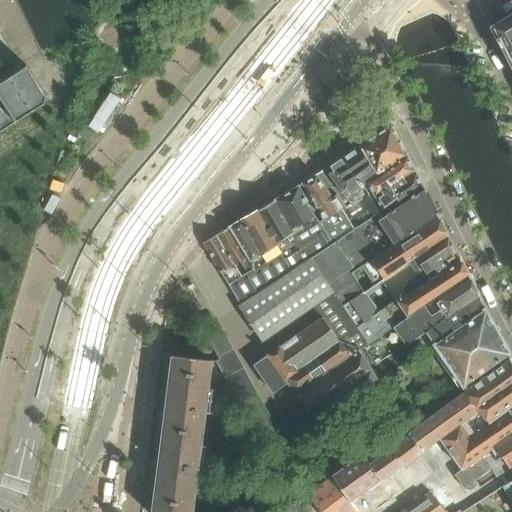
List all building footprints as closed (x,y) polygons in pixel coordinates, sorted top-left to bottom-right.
[(113,8),(93,37),(118,54),(138,25),(134,22),(113,8)] [(497,32),(496,32),(504,49),(511,43),(511,17),(498,27),(498,28),(497,32)] [(0,131),(0,132),(2,131),(2,130),(13,123),(13,124),(15,122),(23,116),(24,117),(26,116),(25,115),(34,110),(36,109),(42,105),(44,97),(40,91),(39,89),(28,72),(25,69),(26,68),(25,66),(23,68),(15,73),(14,73),(12,74),(13,75),(3,80),(1,81),(1,82),(0,82),(0,131)] [(390,125),(360,145),(378,174),(406,154),(390,125)] [(360,145),(342,157),(361,186),(378,174),(360,145)] [(390,185),(414,169),(406,154),(378,174),(361,186),(345,198),(352,207),(362,199),(361,198),(364,195),(362,191),(365,189),(379,213),(382,210),(399,199),(390,185)] [(342,157),(324,169),(338,188),(345,198),(361,186),(342,157)] [(324,169),(316,175),(329,194),(338,188),(324,169)] [(414,169),(390,185),(399,199),(421,184),(414,169)] [(316,175),(302,183),(324,220),(319,222),(332,244),(354,229),(342,209),(346,207),(337,194),(332,197),(329,194),(316,175)] [(332,244),(310,259),(326,284),(349,269),(351,272),(437,215),(421,184),(399,199),(382,210),(379,213),(354,229),(332,244)] [(228,285),(240,306),(310,259),(332,244),(319,222),(315,216),(306,203),(308,201),(304,196),(305,196),(298,186),(296,187),(273,200),(260,207),(240,220),(228,227),(246,257),(253,269),(247,273),(241,277),(228,285)] [(366,291),(360,280),(377,270),(383,279),(447,235),(437,215),(351,272),(363,293),(366,291)] [(228,227),(215,235),(233,265),(234,265),(235,265),(240,262),(247,273),(253,269),(246,257),(228,227)] [(215,235),(203,243),(206,247),(220,272),(228,285),(241,277),(235,265),(234,265),(233,265),(215,235)] [(363,293),(342,308),(358,330),(459,259),(447,235),(383,279),(366,291),(363,293)] [(267,354),(265,356),(266,357),(264,358),(254,365),(273,393),(287,383),(306,409),(273,423),(217,321),(203,328),(219,359),(216,361),(225,378),(231,388),(261,447),(265,444),(268,450),(319,425),(379,382),(359,349),(367,345),(358,330),(342,308),(363,293),(351,272),(349,269),(326,284),(310,259),(240,306),(260,339),(313,305),(321,318),(295,337),(280,347),(279,346),(267,355),(267,354)] [(411,314),(467,275),(459,259),(358,330),(367,345),(368,344),(369,345),(393,328),(411,314)] [(411,314),(393,328),(406,346),(424,333),(477,296),(478,295),(467,275),(411,314)] [(477,296),(424,333),(430,341),(433,345),(484,309),(482,306),(477,296)] [(508,356),(507,355),(509,354),(484,309),(433,345),(442,360),(462,389),(466,387),(465,385),(508,356)] [(172,355),(162,436),(200,441),(210,360),(172,355)] [(331,476),(306,495),(303,497),(283,511),(357,511),(358,511),(350,501),(380,480),(380,481),(401,465),(402,468),(422,452),(430,447),(449,473),(458,467),(440,439),(465,421),(479,411),(484,418),(511,397),(511,363),(510,359),(464,391),(464,392),(408,433),(387,448),(368,462),(362,453),(331,476)] [(465,421),(440,439),(458,467),(461,471),(461,470),(462,471),(511,433),(511,397),(484,418),(487,424),(474,433),(465,421)] [(461,470),(461,471),(454,475),(464,490),(471,491),(478,485),(475,481),(491,469),(496,478),(511,466),(511,433),(462,471),(461,470)] [(162,436),(152,511),(190,511),(200,441),(162,436)] [(511,511),(511,481),(503,487),(511,503),(511,511)] [(445,511),(432,492),(402,511),(445,511)] [(204,498),(202,511),(215,511),(217,499),(204,498)]
